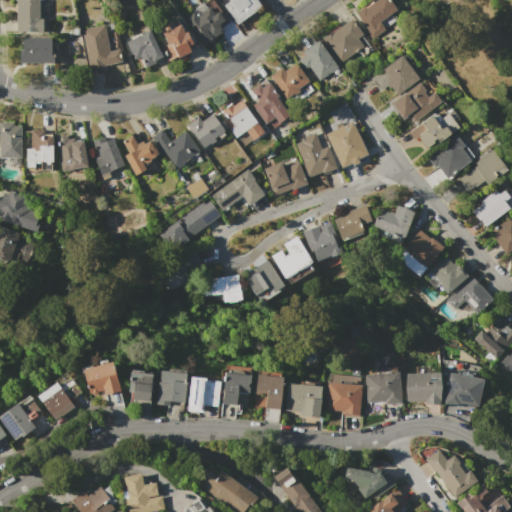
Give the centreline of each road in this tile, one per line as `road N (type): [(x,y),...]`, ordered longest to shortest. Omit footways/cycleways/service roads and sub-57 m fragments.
road 1 (tertiary): [(511,463),(435,424),(337,442),(143,428),(96,439),(0,492)]
road 2 (residential): [(403,169),(236,223),(218,240),(218,253),(237,264),(309,212),(403,169)]
road 3 (tertiary): [(318,0),(207,78),(150,98),(90,104),(0,85)]
road 4 (residential): [(511,298),(403,169),(352,92)]
road 5 (residential): [(169,428),(241,468),(283,511)]
